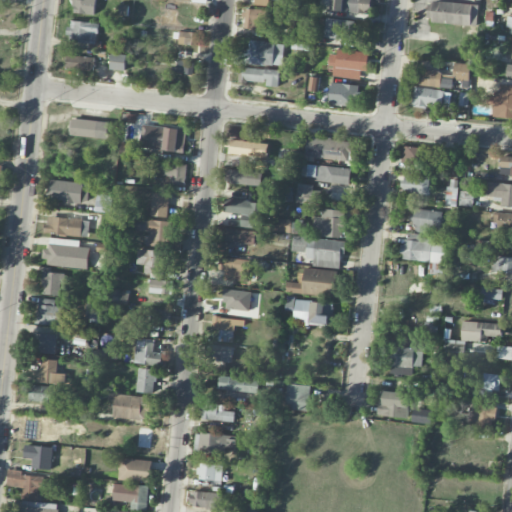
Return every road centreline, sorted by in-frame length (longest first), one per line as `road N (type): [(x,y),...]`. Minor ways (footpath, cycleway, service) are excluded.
road 1 (residential): [(225,0),(171,511)]
road 2 (residential): [(511,139),(35,88)]
road 3 (residential): [(399,0),(355,418)]
road 4 (residential): [(44,0),(0,409)]
